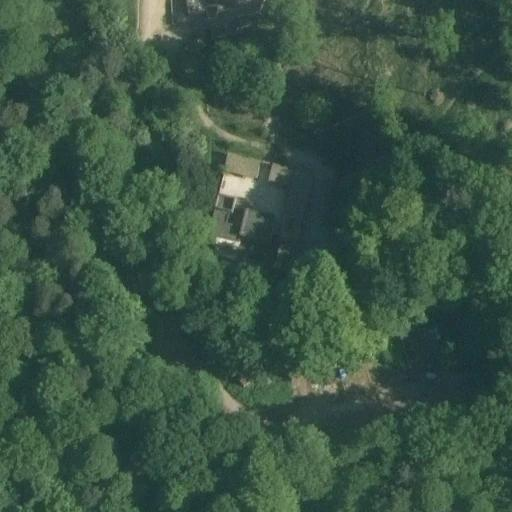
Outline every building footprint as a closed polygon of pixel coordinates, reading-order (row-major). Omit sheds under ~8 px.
[(188,17),(191,16),(206,14),(205,8),(204,0),(185,0),(188,17)] [(249,17),(238,20),(239,22),(241,31),(242,30),(252,28),(249,17)] [(227,38),(224,26),(210,30),(210,32),(213,41),(227,38)] [(227,157),(223,175),(256,182),(260,165),(227,157)] [(271,167),(267,185),(293,191),(273,274),(320,284),(327,255),(297,248),(313,177),(271,167)] [(254,216),(256,209),(218,200),(212,225),(197,222),(192,243),(214,248),(216,242),(239,248),(240,242),(270,249),(276,221),(254,216)] [(131,365),(120,371),(141,410),(153,404),(131,365)]
